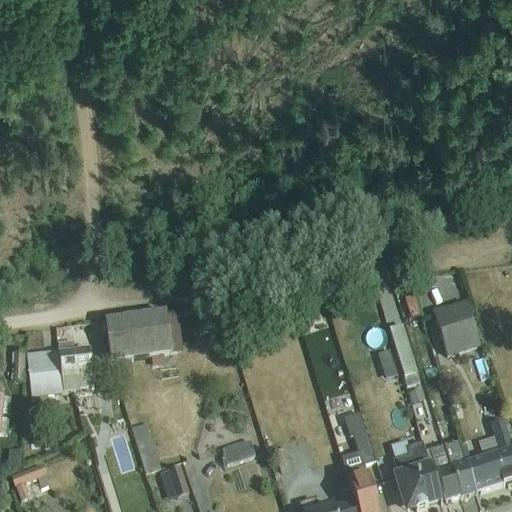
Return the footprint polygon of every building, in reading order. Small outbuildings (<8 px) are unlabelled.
[(465,306),(432,315),(446,362),(480,351),(465,306)] [(177,315),(165,317),(105,325),(111,366),(149,361),(163,359),(171,358),(183,356),(177,315)] [(225,318),(209,323),(212,335),(216,334),(217,340),(230,337),(225,318)] [(197,324),(196,324),(198,330),(197,331),(199,337),(200,337),(210,334),(207,321),(197,324)] [(403,329),(390,333),(407,390),(420,386),(403,329)] [(89,354),(59,357),(28,360),(32,401),(64,396),(93,393),(89,354)] [(390,354),(378,358),(385,382),(397,379),(390,354)] [(15,355),(14,385),(23,386),(24,356),(15,355)] [(163,359),(149,361),(150,370),(164,369),(163,359)] [(10,402),(2,401),(0,400),(0,438),(6,439),(8,423),(0,423),(1,417),(9,417),(9,413),(10,402)] [(358,418),(343,423),(349,443),(354,442),(361,465),(363,464),(364,467),(373,464),(358,418)] [(511,453),(503,423),(490,428),(499,456),(493,458),(502,489),(505,488),(508,490),(511,488),(511,453)] [(146,427),(131,432),(145,478),(161,473),(146,427)] [(228,469),(255,460),(250,444),(223,453),(228,469)] [(475,497),(466,467),(459,445),(443,450),(460,501),(475,497)] [(422,447),(392,456),(395,464),(393,464),(397,477),(404,501),(400,502),(402,511),(426,511),(426,510),(439,506),(440,508),(441,508),(434,483),(425,455),(422,447)] [(446,506),(460,501),(443,450),(425,455),(434,483),(438,482),(446,506)] [(281,476),(292,472),(285,451),(274,454),(281,476)] [(21,454),(10,454),(10,468),(21,468),(21,454)] [(475,497),(502,489),(493,458),(466,467),(475,497)] [(43,469),(11,481),(15,492),(16,491),(21,505),(28,502),(23,489),(37,483),(40,492),(47,489),(44,481),(47,480),(43,469)] [(376,511),(364,469),(345,474),(354,504),(356,511),(376,511)] [(159,477),(168,505),(189,499),(180,471),(159,477)] [(320,511),(317,511),(314,502),(299,507),(300,511),(356,511),(354,504),(334,509),(333,508),(320,511)]
